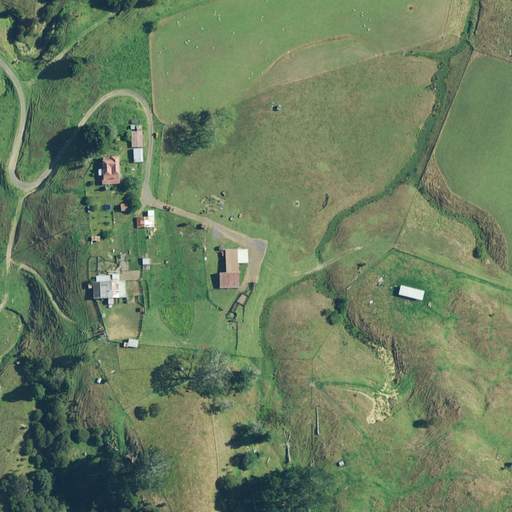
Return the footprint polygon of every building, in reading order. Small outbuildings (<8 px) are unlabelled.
[(143,124),(131,124),(131,129),(132,129),(132,146),(143,146),(143,124)] [(145,161),(144,148),(134,148),(135,161),(145,161)] [(122,183),(121,155),(112,155),(112,157),(102,157),(103,167),(99,167),(99,174),(102,174),(102,183),(122,183)] [(154,226),(154,209),(149,209),(149,216),(138,216),(138,226),(154,226)] [(250,262),(250,248),(226,248),(227,271),(220,271),(221,287),(240,286),(239,262),(250,262)] [(94,298),(106,297),(107,303),(114,303),(114,297),(127,296),(126,279),(121,280),(121,273),(97,275),(97,281),(88,281),(89,287),(93,286),(94,298)] [(424,291),(400,285),(398,294),(422,300),(424,291)]
